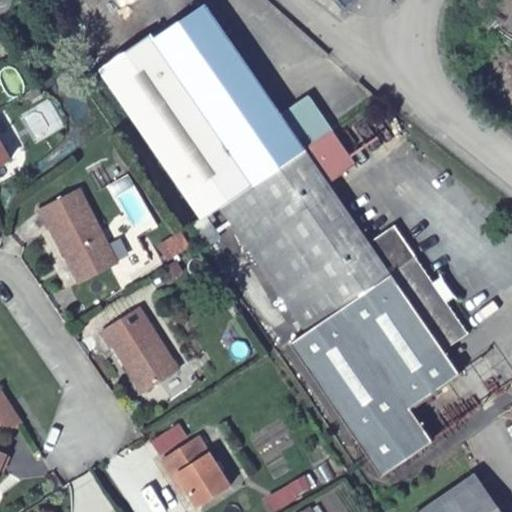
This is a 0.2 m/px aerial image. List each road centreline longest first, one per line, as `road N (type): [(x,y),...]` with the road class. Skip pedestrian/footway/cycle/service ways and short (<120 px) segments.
road 1 (residential): [(0,274),(85,393),(87,434)]
road 2 (residential): [(432,95),(303,0)]
